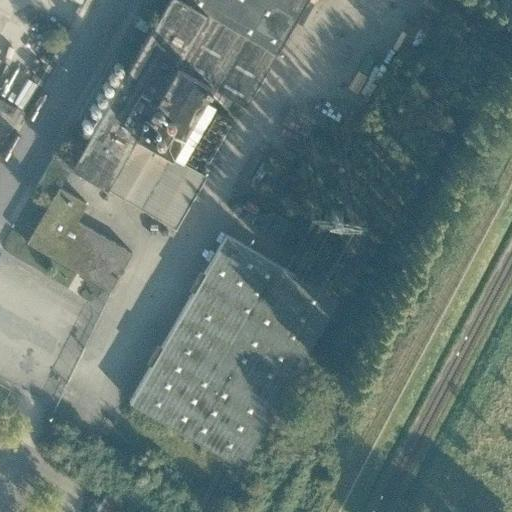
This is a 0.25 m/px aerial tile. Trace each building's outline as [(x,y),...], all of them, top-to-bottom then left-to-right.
[(169,0),(73,163),(178,225),(311,0),(169,0)] [(24,242),(112,289),(135,244),(78,213),(86,198),(55,182),(24,242)] [(289,217),(279,211),(276,217),(265,210),(257,222),(278,235),(289,217)] [(246,458),(345,289),(237,226),(137,394),(246,458)] [(110,511),(119,495),(106,489),(95,511),(110,511)]
